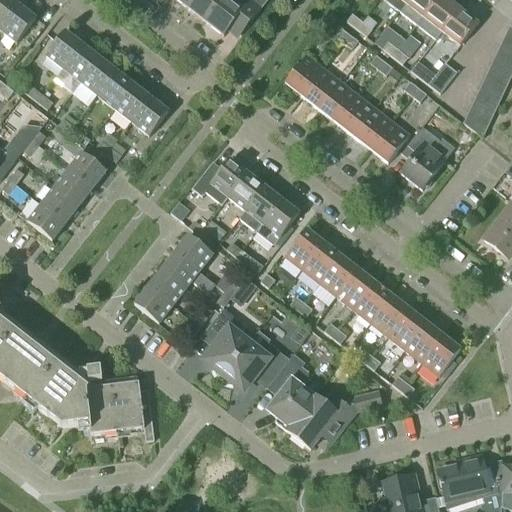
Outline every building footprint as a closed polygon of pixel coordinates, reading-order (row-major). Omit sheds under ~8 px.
[(0,0),(0,31),(18,9),(5,0),(0,0)] [(171,0),(187,12),(195,0),(171,0)] [(195,0),(187,12),(205,26),(224,1),(223,0),(195,0)] [(223,40),(231,31),(241,38),(267,3),(263,0),(252,0),(249,4),(243,0),(223,0),(224,1),(205,26),(223,40)] [(380,0),(379,2),(397,15),(404,6),(409,0),(380,0)] [(409,0),(404,6),(397,15),(415,29),(417,27),(438,0),(409,0)] [(438,0),(417,27),(415,29),(434,43),(440,34),(459,11),(445,0),(438,0)] [(35,23),(18,9),(0,31),(0,35),(16,48),(35,23)] [(459,48),(478,25),(459,11),(440,34),(459,48)] [(354,31),(360,24),(352,19),(347,25),(354,31)] [(360,24),(354,31),(366,41),(372,34),(363,27),(360,24)] [(511,32),(509,30),(503,43),(511,49),(511,32)] [(343,48),(349,40),(341,33),(335,42),(343,48)] [(45,60),(63,74),(82,49),(65,36),(45,60)] [(349,40),(343,48),(351,54),(358,46),(349,40)] [(511,49),(503,43),(497,55),(511,65),(511,49)] [(390,59),(396,53),(388,46),(382,53),(390,59)] [(63,74),(80,87),(99,63),(82,49),(63,74)] [(396,53),(390,59),(402,69),(407,62),(396,53)] [(511,65),(497,55),(492,67),(511,82),(511,79),(511,65)] [(284,88),(302,102),(323,74),(306,60),(284,88)] [(378,73),(384,66),(376,60),(370,67),(378,73)] [(80,87),(97,101),(116,76),(99,63),(80,87)] [(384,66),(378,73),(385,80),(391,72),(384,66)] [(492,67),(486,79),(505,94),(511,82),(492,67)] [(435,81),(417,68),(411,75),(429,89),(435,81)] [(435,81),(429,89),(440,98),(456,77),(444,68),(435,81)] [(302,102),(319,115),(340,87),(323,74),(302,102)] [(97,101),(114,114),(133,89),(116,76),(97,101)] [(486,79),(480,91),(499,106),(505,94),(486,79)] [(3,87),(0,89),(0,97),(7,104),(14,95),(3,87)] [(319,115),(336,128),(357,100),(340,87),(319,115)] [(411,101),(418,93),(410,87),(403,95),(411,101)] [(114,114),(131,127),(150,103),(133,89),(114,114)] [(480,91),(474,103),(494,118),(499,106),(480,91)] [(37,107),(43,100),(33,92),(27,100),(37,107)] [(418,93),(411,101),(419,108),(426,99),(418,93)] [(43,100),(37,107),(47,115),(53,108),(43,100)] [(336,128),(353,141),(374,114),(357,100),(336,128)] [(149,141),(168,116),(150,103),(131,127),(149,141)] [(474,103),(469,115),(488,130),(494,118),(474,103)] [(353,141),(370,155),(391,127),(374,114),(353,141)] [(482,143),(482,142),(488,130),(469,115),(463,128),(482,143)] [(68,138),(73,131),(63,123),(58,130),(68,138)] [(387,168),(409,140),(391,127),(370,155),(387,168)] [(73,131),(68,138),(78,145),(83,138),(73,131)] [(432,181),(445,165),(432,155),(439,146),(421,132),(407,151),(416,158),(400,178),(422,195),(424,192),(426,192),(429,190),(432,187),(433,183),(432,181)] [(31,146),(37,151),(45,141),(39,136),(31,146)] [(20,138),(4,158),(5,158),(15,165),(23,155),(23,156),(31,146),(23,140),(20,138)] [(105,160),(111,153),(101,145),(95,152),(105,160)] [(37,151),(31,146),(23,156),(30,161),(37,151)] [(111,153),(105,160),(115,168),(121,161),(111,153)] [(81,157),(67,175),(92,194),(105,176),(81,157)] [(5,159),(0,164),(0,184),(6,178),(15,165),(5,158),(5,159)] [(212,167),(191,194),(202,202),(205,198),(221,210),(227,202),(247,178),(239,172),(241,168),(232,161),(229,164),(221,174),(212,167)] [(9,184),(15,189),(23,179),(16,174),(9,184)] [(67,175),(54,192),(78,211),(92,194),(67,175)] [(227,202),(244,216),(264,191),(247,178),(227,202)] [(15,189),(9,184),(1,194),(8,199),(15,189)] [(281,204),(264,191),(244,216),(239,223),(256,236),(262,229),(281,204)] [(54,192),(41,209),(65,228),(78,211),(54,192)] [(262,229),(256,236),(274,250),(279,243),(298,218),(281,204),(262,229)] [(178,207),(170,217),(180,226),(188,216),(178,207)] [(511,207),(483,244),(507,263),(511,256),(511,207)] [(51,246),(65,228),(41,209),(27,226),(51,246)] [(188,232),(198,240),(204,233),(194,225),(188,232)] [(213,241),(204,233),(198,240),(208,248),(213,241)] [(284,262),(301,275),(323,247),(306,234),(284,262)] [(188,240),(174,258),(198,277),(212,259),(188,240)] [(237,261),(241,255),(232,247),(227,253),(237,261)] [(301,275),(318,288),(340,261),(323,247),(301,275)] [(241,255),(237,261),(246,269),(251,263),(241,255)] [(174,258),(161,275),(185,294),(191,287),(208,299),(215,289),(198,277),(174,258)] [(318,288),(335,302),(357,274),(340,261),(318,288)] [(251,263),(246,269),(257,278),(262,272),(251,263)] [(335,302),(353,315),(374,287),(357,274),(335,302)] [(161,275),(147,292),(172,311),(185,294),(161,275)] [(274,285),(266,279),(260,286),(268,293),(274,285)] [(353,315),(370,328),(391,301),(374,287),(353,315)] [(231,288),(224,297),(230,302),(237,293),(231,288)] [(158,329),(172,311),(147,292),(134,309),(158,329)] [(230,302),(224,297),(216,307),(223,312),(229,304),(230,302)] [(370,328),(387,342),(408,314),(391,301),(370,328)] [(297,316),(304,308),(296,302),(290,310),(297,316)] [(304,308),(297,316),(305,323),(312,314),(304,308)] [(203,365),(212,372),(212,375),(213,378),(214,379),(215,381),(216,382),(218,384),(219,385),(248,348),(239,341),(245,330),(222,313),(205,336),(218,346),(203,365)] [(387,342),(404,355),(425,327),(408,314),(387,342)] [(200,317),(193,327),(199,333),(207,323),(200,317)] [(0,383),(61,432),(88,428),(90,440),(143,433),(145,446),(154,445),(147,395),(139,396),(138,387),(102,392),(100,374),(86,375),(88,393),(87,393),(0,325),(0,383)] [(185,337),(192,342),(199,333),(193,327),(185,337)] [(404,355),(421,368),(442,341),(425,327),(404,355)] [(332,342),(338,334),(330,328),(324,335),(332,342)] [(338,334),(332,342),(340,348),(346,341),(338,334)] [(272,385),(288,364),(268,348),(271,344),(258,335),(248,348),(219,385),(222,387),(226,389),(230,389),(232,389),(234,389),(243,396),(257,376),(271,387),(272,385)] [(438,382),(460,354),(442,341),(421,368),(438,382)] [(367,369),(372,361),(364,355),(359,362),(367,369)] [(274,426),(286,436),(314,400),(313,400),(312,401),(301,393),(308,377),(301,372),(304,368),(293,359),(288,364),(272,385),(283,394),(267,415),(277,423),(274,426)] [(374,374),(380,367),(372,361),(367,369),(374,374)] [(399,396),(406,388),(398,381),(391,390),(399,396)] [(406,388),(399,396),(407,402),(414,394),(406,388)] [(348,404),(343,410),(334,402),(327,411),(314,400),(286,436),(310,454),(325,436),(335,444),(356,416),(380,411),(377,397),(348,404)] [(463,468),(438,474),(446,511),(470,511),(481,509),(481,511),(500,511),(501,467),(500,467),(500,469),(484,473),(481,461),(462,465),(463,468)] [(511,511),(511,469),(501,469),(501,467),(500,511),(511,511)] [(437,511),(435,502),(434,502),(434,505),(421,509),(414,480),(382,488),(388,511),(385,511),(437,511)]
